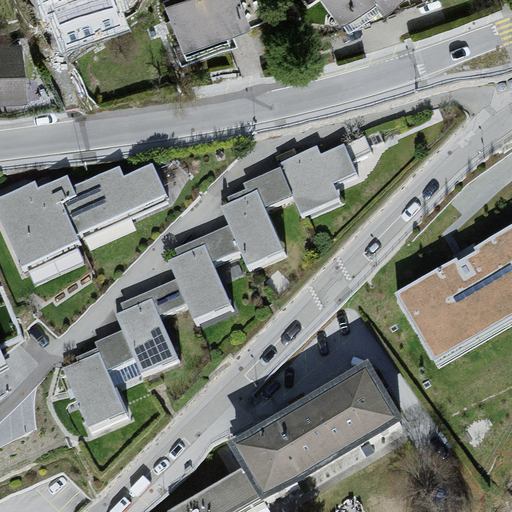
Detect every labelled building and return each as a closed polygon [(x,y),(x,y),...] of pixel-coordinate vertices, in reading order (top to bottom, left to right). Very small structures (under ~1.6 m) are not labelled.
[(175,0),(164,4),(184,63),(236,45),(230,29),(250,23),(242,0),(175,0)] [(317,0),(335,25),(372,0),(317,0)] [(373,0),(382,13),(402,0),(373,0)] [(26,41),(0,42),(0,99),(29,98),(26,41)] [(234,201),(237,207),(262,195),(273,217),(297,206),(307,226),(350,206),(345,195),(367,184),(350,149),(325,160),(322,154),(284,171),(287,177),(251,193),(234,201)] [(40,190),(0,209),(0,221),(31,276),(88,251),(85,242),(174,205),(159,174),(131,187),(126,175),(76,196),(73,184),(44,197),(40,190)] [(237,207),(222,213),(230,231),(245,263),(254,283),(294,264),(273,217),(262,195),(237,207)] [(178,256),(182,263),(209,250),(221,275),(245,263),(230,231),(178,256)] [(511,231),(398,299),(436,363),(511,317),(511,231)] [(182,263),(173,268),(180,283),(195,314),(205,333),(241,316),(221,275),(209,250),(182,263)] [(124,309),(129,320),(162,305),(171,325),(195,314),(180,283),(124,309)] [(129,320),(122,323),(127,333),(142,366),(152,389),(191,372),(171,325),(162,305),(129,320)] [(82,363),(84,368),(106,359),(114,379),(142,366),(127,333),(98,347),(101,354),(82,363)] [(84,368),(69,376),(98,439),(135,422),(114,379),(106,359),(84,368)] [(261,511),(272,506),(408,424),(371,362),(233,443),(247,465),(172,511),(173,511),(261,511)]
